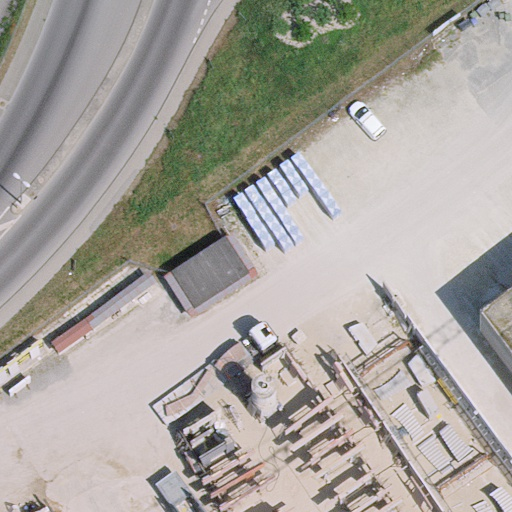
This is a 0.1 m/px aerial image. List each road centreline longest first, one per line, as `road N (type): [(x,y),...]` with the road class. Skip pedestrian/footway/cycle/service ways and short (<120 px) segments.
road 1 (secondary): [(0,261),(69,195),(112,134),(181,0)]
road 2 (secondary): [(104,0),(63,88),(0,185)]
